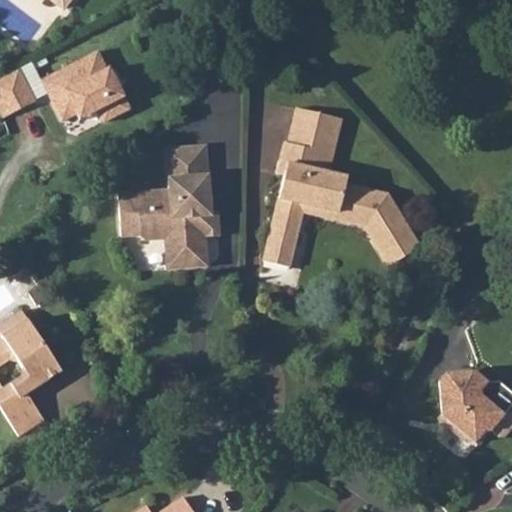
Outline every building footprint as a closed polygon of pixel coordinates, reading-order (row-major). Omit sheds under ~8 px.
[(48,0),(60,9),(66,0),(48,0)] [(63,120),(78,111),(95,103),(98,110),(104,121),(131,106),(109,65),(105,67),(97,50),(42,78),(63,120)] [(18,67),(0,76),(0,99),(7,114),(34,101),(18,67)] [(282,177),(270,230),(294,236),(300,213),(302,204),(367,221),(393,263),(417,248),(386,196),(345,186),(347,180),(327,174),(340,121),(295,110),(287,146),(282,145),(278,163),(285,164),(282,177)] [(162,147),(162,156),(203,153),(202,146),(162,147)] [(203,153),(162,156),(165,190),(116,194),(119,237),(138,236),(144,240),(160,239),(162,240),(175,252),(177,268),(204,266),(202,235),(202,230),(216,230),(214,211),(208,211),(203,153)] [(278,163),(275,174),(282,177),(285,164),(278,163)] [(302,204),(300,213),(360,227),(385,268),(393,263),(367,221),(302,204)] [(294,236),(270,230),(262,263),(287,269),(294,236)] [(175,252),(162,240),(164,265),(165,268),(177,268),(175,252)] [(24,267),(10,275),(22,294),(36,285),(24,267)] [(33,287),(25,292),(33,303),(40,299),(33,287)] [(0,336),(1,338),(0,337),(0,410),(16,435),(41,418),(24,392),(32,387),(29,381),(35,378),(38,383),(57,370),(34,334),(18,309),(0,320),(0,336)] [(511,397),(496,383),(485,383),(471,372),(442,373),(436,381),(439,414),(451,425),(449,428),(462,441),(471,442),(481,431),(486,431),(494,438),(501,439),(511,426),(511,397)] [(451,425),(439,414),(437,417),(443,423),(449,428),(451,425)] [(190,511),(181,498),(157,511),(146,511),(143,506),(134,511),(190,511)]
